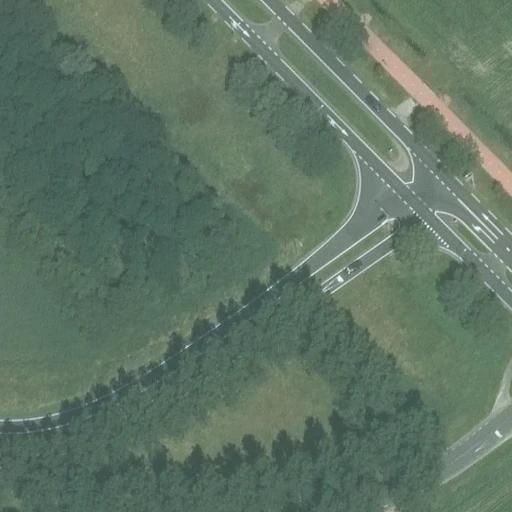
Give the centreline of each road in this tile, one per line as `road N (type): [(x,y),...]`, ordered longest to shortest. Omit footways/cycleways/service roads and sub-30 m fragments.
road 1 (trunk): [(0,461),(96,436),(174,394),(429,219)]
road 2 (trunk): [(404,194),(141,386),(92,409),(0,427)]
road 3 (secondary): [(211,0),(404,194)]
road 4 (secondary): [(434,171),(267,0)]
road 5 (unclassified): [(351,511),(416,483),(511,414)]
